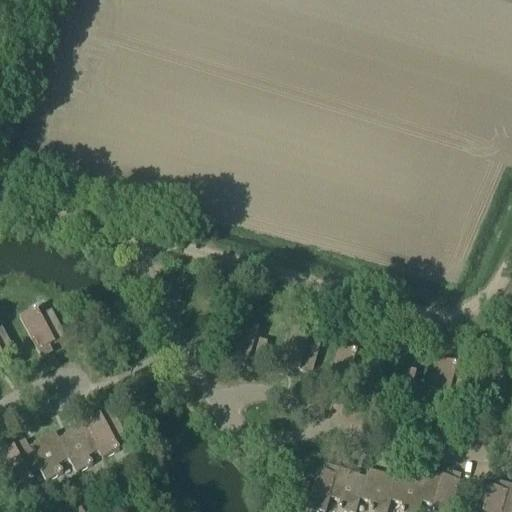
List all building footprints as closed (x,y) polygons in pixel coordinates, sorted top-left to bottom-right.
[(19,320),(41,361),(52,355),(49,349),(66,340),(51,312),(40,318),(36,311),(19,320)] [(239,326),(227,372),(238,375),(240,368),(260,373),(267,344),(255,341),(258,331),(239,326)] [(0,358),(13,352),(0,327),(0,358)] [(293,329),(280,376),(291,379),(293,372),(313,377),(321,348),(309,344),(311,334),(293,329)] [(338,348),(326,394),(337,397),(339,390),(359,395),(367,366),(354,363),(357,353),(338,348)] [(387,354),(375,401),(386,404),(388,396),(408,402),(415,372),(403,369),(406,359),(387,354)] [(438,360),(426,407),(437,410),(439,402),(459,408),(467,378),(454,375),(457,365),(438,360)] [(493,368),(481,415),(492,418),(493,411),(511,415),(511,384),(509,383),(511,373),(493,368)] [(98,453),(97,454),(101,463),(119,453),(114,445),(125,439),(110,411),(95,420),(91,413),(79,420),(83,426),(98,453)] [(98,453),(83,426),(62,437),(63,439),(57,442),(67,462),(69,461),(76,476),(93,467),(88,459),(97,454),(98,453)] [(67,462),(57,442),(54,436),(28,449),(37,468),(38,468),(46,483),(62,475),(58,466),(67,462)] [(37,468),(28,449),(25,442),(7,451),(4,445),(0,446),(0,462),(15,493),(33,484),(28,473),(37,468)] [(311,511),(325,511),(329,499),(337,469),(325,466),(323,473),(304,468),(297,498),(308,501),(306,510),(311,511)] [(337,469),(329,499),(339,502),(336,511),(338,511),(357,511),(360,501),(365,480),(358,478),(359,475),(337,469)] [(387,511),(391,502),(398,473),(387,470),(385,478),(367,473),(365,480),(360,501),(370,503),(367,511),(387,511)] [(398,473),(391,502),(401,505),(399,511),(419,511),(421,504),(427,483),(420,481),(421,478),(398,473)] [(429,474),(427,483),(421,504),(432,506),(430,511),(450,511),(460,476),(448,473),(446,479),(429,474)] [(503,511),(510,487),(497,484),(496,489),(478,484),(470,511),(503,511)] [(511,511),(511,487),(510,487),(503,511),(511,511)]
